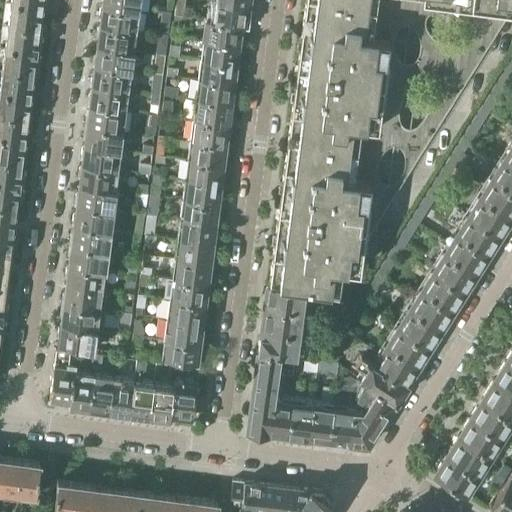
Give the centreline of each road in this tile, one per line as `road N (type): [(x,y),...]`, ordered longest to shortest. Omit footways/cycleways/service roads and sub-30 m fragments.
road 1 (residential): [(220,447),(280,0)]
road 2 (residential): [(73,0),(18,423)]
road 3 (residential): [(383,469),(511,263)]
road 4 (residential): [(18,423),(220,447)]
road 5 (residential): [(220,447),(383,469)]
